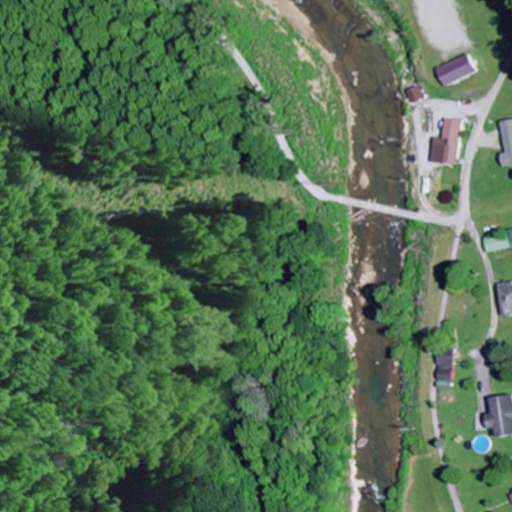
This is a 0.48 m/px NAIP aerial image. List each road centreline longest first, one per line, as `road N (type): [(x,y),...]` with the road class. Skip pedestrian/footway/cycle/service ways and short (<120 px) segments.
road 1 (residential): [(457,227),(433,387),(461,511)]
road 2 (residential): [(340,199),(294,166),(251,74),(184,0)]
road 3 (residential): [(507,0),(510,30),(474,130),(457,227)]
